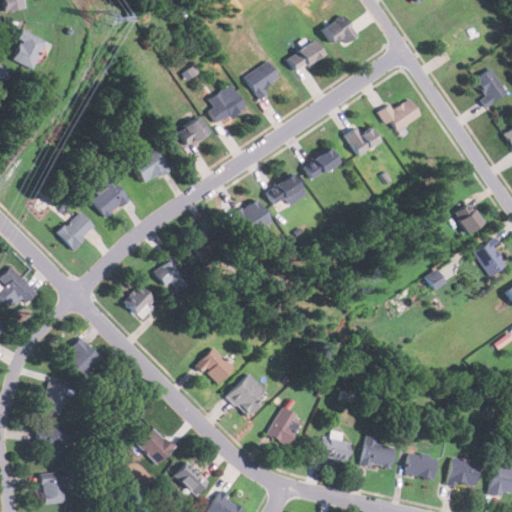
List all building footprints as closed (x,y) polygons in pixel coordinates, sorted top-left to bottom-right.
[(24,6),(22,0),(1,0),(4,11),(24,6)] [(321,26),(330,41),(336,37),(341,44),(355,34),(341,13),(321,26)] [(8,58),(29,68),(44,40),(23,29),(8,58)] [(285,56),(294,71),(322,54),(313,39),(285,56)] [(257,97),(265,92),(262,87),(278,76),(267,59),(242,75),(257,97)] [(0,85),(10,75),(0,66),(0,85)] [(479,97),(484,105),(505,91),(488,67),(473,78),(484,94),(479,97)] [(218,124),(244,105),(232,89),(206,108),(218,124)] [(386,103),(376,111),(393,132),(418,112),(406,97),(390,109),(386,103)] [(207,131),(196,116),(175,130),(186,146),(207,131)] [(368,125),(357,132),(354,126),(342,133),(354,155),(378,141),(368,125)] [(511,145),(511,126),(503,133),(511,145)] [(167,169),(153,146),(130,160),(143,183),(167,169)] [(300,164),(309,178),(336,160),(327,146),(300,164)] [(264,191),(272,204),(284,196),(285,198),(302,188),(291,172),(264,191)] [(89,199),(104,217),(126,197),(107,176),(91,189),(95,193),(89,199)] [(232,210),(252,240),(259,236),(255,230),(270,220),(255,197),(232,210)] [(466,232),(481,221),(467,202),(452,213),(466,232)] [(92,227),(79,210),(54,230),(68,247),(92,227)] [(189,242),(204,263),(224,249),(209,228),(189,242)] [(488,275),(506,262),(489,238),(471,251),(488,275)] [(151,270),(171,294),(188,279),(169,255),(151,270)] [(0,282),(3,285),(0,288),(0,300),(5,305),(16,295),(23,302),(33,292),(8,266),(0,274),(0,282)] [(423,276),(431,288),(443,280),(435,268),(423,276)] [(135,313),(151,298),(137,284),(121,300),(135,313)] [(62,361),(79,378),(98,358),(77,337),(67,347),(71,352),(62,361)] [(231,366),(211,346),(193,364),(213,384),(231,366)] [(257,403),(254,400),(264,390),(246,373),(224,395),(244,416),(257,403)] [(58,414),(67,387),(47,380),(38,407),(58,414)] [(263,433),(284,446),(300,419),(280,407),(263,433)] [(172,446),(151,426),(134,444),(154,464),(172,446)] [(62,444),(71,445),(71,428),(35,427),(35,442),(45,442),(45,458),(61,458),(62,444)] [(349,440),(328,434),(327,438),(320,436),(315,453),(344,461),(349,440)] [(358,463),(387,469),(393,443),(363,437),(358,463)] [(434,456),(406,451),(402,473),(430,478),(434,456)] [(478,463),(450,456),(444,481),(472,488),(478,463)] [(192,495),(205,480),(183,461),(170,475),(192,495)] [(511,491),(511,465),(491,463),(487,492),(500,494),(501,490),(511,491)] [(38,472),(42,503),(64,500),(62,480),(70,479),(69,469),(38,472)] [(201,509),(205,511),(238,511),(242,506),(216,488),(201,509)]
